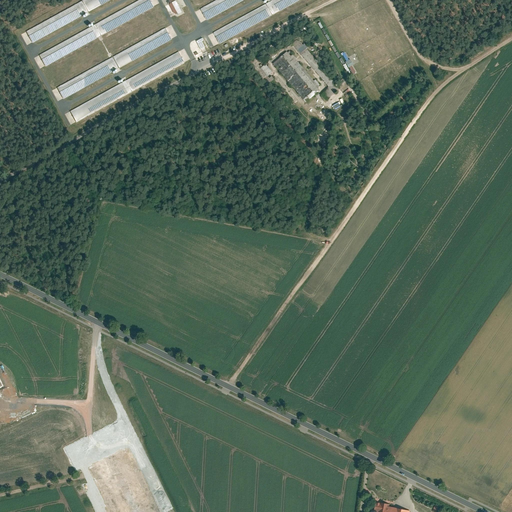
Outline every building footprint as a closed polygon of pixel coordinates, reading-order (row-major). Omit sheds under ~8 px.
[(82,0),(26,31),(32,43),(109,0),(82,0)] [(149,0),(138,0),(38,55),(45,67),(154,7),(149,0)] [(175,0),(167,0),(175,14),(181,11),(175,0)] [(215,0),(200,9),(206,20),(243,0),(215,0)] [(271,0),(213,32),(219,43),(297,0),(271,0)] [(165,28),(57,86),(63,98),(172,40),(165,28)] [(197,41),(200,49),(206,47),(203,39),(197,41)] [(299,41),(293,46),(330,87),(321,95),(326,101),(338,90),(332,83),(334,82),(314,60),(315,59),(306,49),(308,48),(304,44),(302,45),(299,41)] [(178,51),(69,111),(75,122),(184,62),(178,51)] [(286,51),(272,64),(305,103),(320,90),(318,88),(320,86),(315,80),(313,82),(294,59),(296,58),(289,51),(287,52),(286,51)] [(346,62),(345,62),(348,69),(349,68),(353,74),(355,72),(352,66),(353,65),(350,59),(348,60),(344,53),(342,54),(346,62)] [(254,59),(248,64),(266,86),(274,79),(272,76),(270,78),(268,76),(272,73),(265,64),(261,67),(258,64),(254,59)] [(398,115),(392,110),(386,117),(392,122),(398,115)] [(387,504),(375,502),(374,511),(377,511),(376,511),(408,511),(409,510),(387,506),(387,504)]
